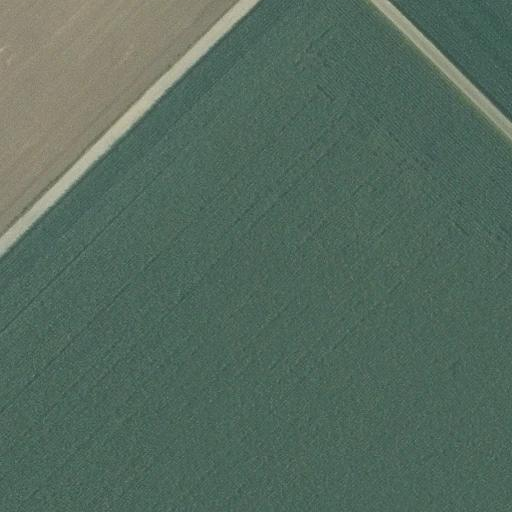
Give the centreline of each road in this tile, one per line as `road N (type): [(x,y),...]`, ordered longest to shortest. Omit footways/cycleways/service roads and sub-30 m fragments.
road 1 (track): [(263,0),(0,256)]
road 2 (unclassified): [(381,0),(511,135)]
